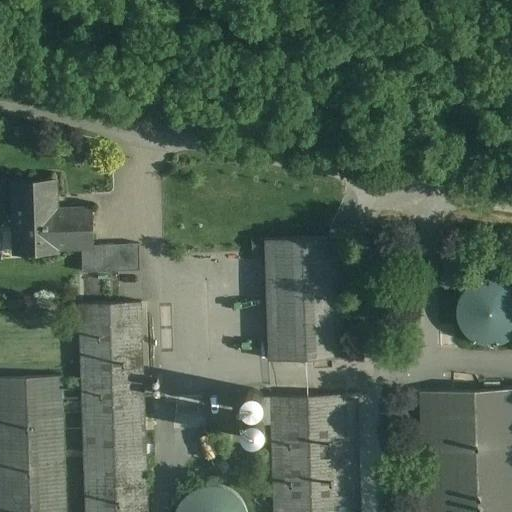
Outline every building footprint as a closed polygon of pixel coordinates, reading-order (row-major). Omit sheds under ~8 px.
[(55,180),(13,182),(15,252),(81,250),(81,245),(92,244),(91,208),(56,209),(55,180)] [(340,237),(265,239),(269,360),(344,357),(340,237)] [(92,244),(81,245),(81,250),(83,272),(140,270),(140,243),(92,244)] [(462,293),(459,300),(457,307),(457,314),(458,320),(461,327),(465,333),(470,337),(476,341),(483,343),(490,344),(497,344),(504,342),(510,338),(511,336),(511,285),(511,284),(505,280),(498,278),(491,277),(484,278),(477,280),(471,283),(466,288),(462,293)] [(148,511),(142,301),(79,303),(85,511),(148,511)] [(65,511),(62,375),(0,377),(0,511),(65,511)] [(511,511),(511,388),(422,391),(426,511),(511,511)] [(241,400),(241,403),(242,406),(243,409),(246,411),(248,412),(252,413),(255,413),(258,412),(260,410),(262,408),(264,405),(264,402),(264,399),(263,396),(262,393),(259,391),(256,390),(253,389),(250,389),(247,390),(245,392),(243,394),(241,397),(241,400)] [(349,511),(345,395),(270,397),(274,511),(349,511)] [(248,418),(245,419),(243,422),(242,424),(241,428),(241,431),(242,434),(244,436),(246,438),(249,440),(252,440),(255,440),(258,439),(261,437),(263,435),(264,432),(265,429),(265,426),(264,423),(262,421),(260,418),(257,417),(254,416),(251,417),(248,418)] [(180,502),(177,507),(175,511),(247,511),(246,508),(243,502),(239,497),(234,493),(229,490),(224,487),(218,486),(211,485),(205,485),(199,487),(194,489),(188,493),(184,497),(180,502)]
